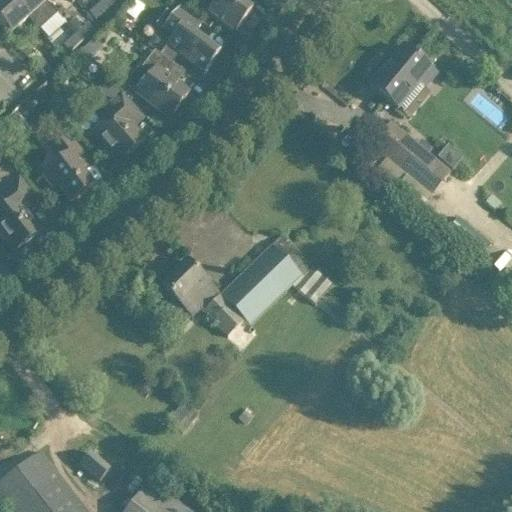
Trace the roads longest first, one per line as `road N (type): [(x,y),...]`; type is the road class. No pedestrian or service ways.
road 1 (tertiary): [(0,327),(184,174),(332,0)]
road 2 (track): [(205,511),(53,408)]
